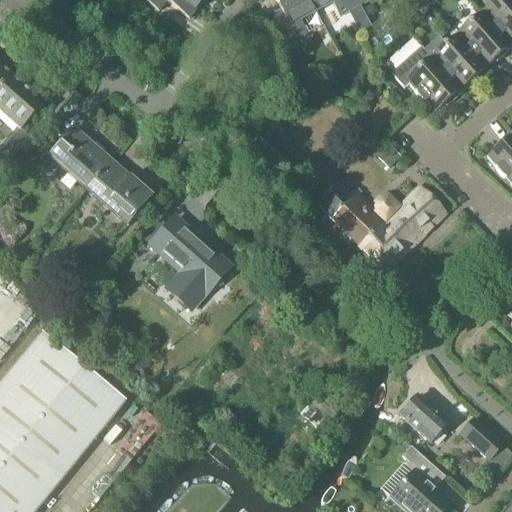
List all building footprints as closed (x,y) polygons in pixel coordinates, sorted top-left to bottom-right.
[(204,0),(138,0),(158,14),(164,5),(188,22),(204,0)] [(314,14),(306,0),(272,0),(280,13),(269,19),(285,48),(306,37),(298,23),(314,14)] [(359,8),(354,0),(306,0),(314,14),(330,6),(338,19),(359,8)] [(354,0),(359,8),(370,2),(368,0),(354,0)] [(511,1),(511,0),(496,0),(480,15),(511,51),(511,49),(511,1)] [(511,51),(480,15),(454,37),(483,70),(499,57),(501,59),(511,51)] [(438,38),(422,52),(460,95),(470,86),(468,84),(483,70),(454,37),(444,46),(438,38)] [(460,95),(422,52),(419,49),(390,75),(403,90),(407,87),(432,115),(448,101),(450,104),(460,95)] [(0,92),(12,79),(0,68),(0,92)] [(0,117),(16,132),(0,149),(0,172),(29,140),(20,132),(43,107),(12,79),(0,92),(0,117)] [(87,194),(111,167),(72,132),(48,159),(87,194)] [(511,138),(511,137),(509,134),(499,143),(501,146),(485,160),(511,190),(511,138)] [(267,186),(284,166),(256,141),(238,160),(267,186)] [(389,148),(377,161),(387,171),(400,158),(389,148)] [(111,167),(87,194),(127,229),(150,202),(111,167)] [(347,239),(373,213),(358,198),(361,195),(357,192),(355,194),(353,192),(346,199),(336,189),(316,209),(347,239)] [(418,190),(399,209),(425,236),(444,217),(418,190)] [(373,213),(347,239),(384,277),(425,236),(399,209),(388,198),(380,199),(375,204),(373,213)] [(171,220),(148,247),(183,279),(169,295),(190,314),(228,271),(171,220)] [(452,289),(438,303),(446,311),(461,297),(452,289)] [(0,386),(0,511),(36,511),(125,404),(41,336),(0,386)] [(133,358),(121,371),(133,382),(145,368),(133,358)] [(338,410),(314,390),(303,403),(328,423),(338,410)] [(429,445),(440,433),(443,436),(449,429),(415,399),(399,418),(429,445)] [(459,437),(486,463),(496,472),(510,457),(500,447),(473,422),(459,437)] [(444,480),(409,449),(400,459),(407,465),(404,468),(412,475),(389,501),(401,511),(442,511),(448,506),(433,492),(444,480)]
